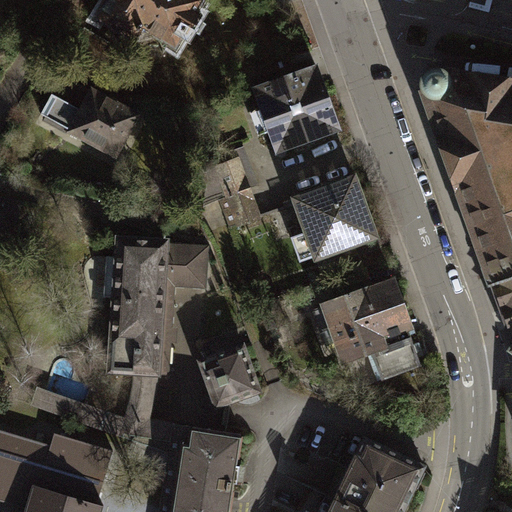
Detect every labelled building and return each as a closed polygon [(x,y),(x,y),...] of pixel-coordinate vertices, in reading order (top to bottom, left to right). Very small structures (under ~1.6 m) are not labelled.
[(157,39),(176,50),(186,35),(190,37),(203,15),(198,12),(204,1),(202,0),(107,0),(109,1),(97,21),(137,45),(157,39)] [(272,132),(280,154),(341,132),(318,68),(257,90),(264,108),(257,111),(266,134),(272,132)] [(431,73),(425,80),(424,85),(424,90),(511,338),(511,83),(440,71),(435,71),(431,73)] [(63,76),(41,117),(114,157),(136,117),(63,76)] [(212,159),(206,204),(220,199),(249,189),(259,185),(248,157),(225,166),(222,155),(212,159)] [(316,262),(378,237),(355,177),(292,201),(316,262)] [(230,227),(259,217),(249,189),(220,199),(230,227)] [(21,204),(0,199),(0,237),(13,240),(21,204)] [(137,372),(158,373),(164,284),(205,287),(208,248),(165,245),(165,244),(121,241),(120,257),(109,257),(106,298),(116,298),(111,370),(137,372)] [(263,270),(247,276),(258,305),(273,300),(263,270)] [(332,343),(339,341),(345,359),(372,350),(383,379),(422,365),(411,335),(410,335),(408,331),(407,327),(410,325),(394,282),(368,291),(367,290),(326,305),(326,307),(314,311),(322,333),(327,331),(332,343)] [(270,327),(286,322),(278,300),(262,305),(270,327)] [(202,361),(218,406),(259,391),(243,346),(202,361)] [(148,428),(150,421),(153,409),(157,392),(158,373),(137,372),(135,389),(131,407),(127,421),(148,428)] [(35,393),(30,411),(120,442),(126,424),(35,393)] [(168,457),(173,424),(150,421),(148,428),(127,421),(126,424),(120,442),(168,457)] [(231,511),(244,434),(173,424),(168,457),(159,511),(231,511)] [(0,478),(32,488),(26,510),(25,511),(102,511),(105,506),(98,504),(114,451),(55,434),(52,446),(0,430),(0,478)] [(330,496),(336,499),(363,511),(402,511),(425,466),(366,438),(351,468),(345,465),(330,496)] [(0,501),(26,510),(32,488),(0,478),(0,501)] [(324,510),(330,496),(303,483),(290,510),(293,511),(319,511),(321,509),(324,510)] [(363,511),(336,499),(329,511),(363,511)]
